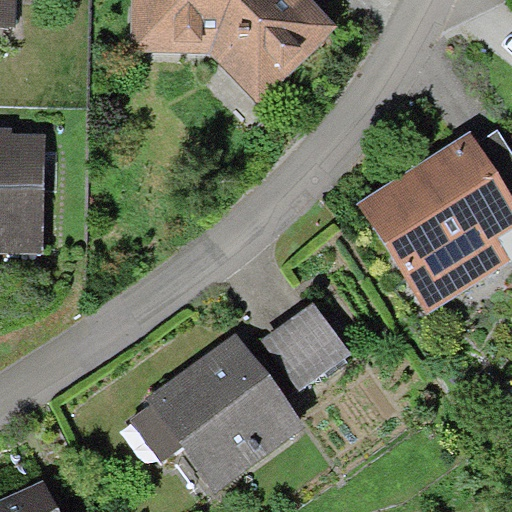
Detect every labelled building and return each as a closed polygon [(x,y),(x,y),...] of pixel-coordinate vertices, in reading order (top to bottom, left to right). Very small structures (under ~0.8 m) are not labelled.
[(0,0),(0,28),(16,29),(17,0),(0,0)] [(339,31),(308,0),(131,0),(130,53),(209,55),(260,107),(339,31)] [(10,139),(10,132),(0,131),(0,255),(44,256),(45,139),(10,139)] [(511,151),(499,131),(475,147),(507,196),(511,192),(511,151)] [(469,136),(358,207),(427,316),(510,264),(495,242),(511,231),(511,202),(507,196),(475,147),(469,136)] [(314,307),(252,355),(287,405),(351,356),(314,307)] [(236,334),(142,400),(148,409),(131,421),(162,464),(180,451),(213,496),(305,429),(287,405),(252,355),(236,334)] [(0,511),(57,511),(44,483),(0,503),(0,511)]
